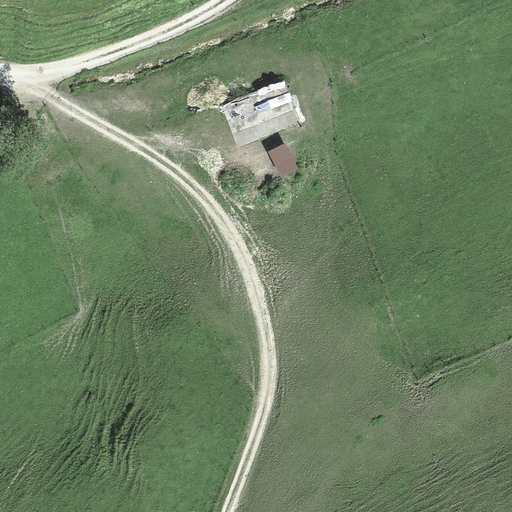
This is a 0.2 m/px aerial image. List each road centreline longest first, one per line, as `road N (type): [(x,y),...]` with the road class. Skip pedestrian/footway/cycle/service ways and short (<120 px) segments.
road 1 (track): [(228,511),(267,395),(264,330),(240,256),(198,192),(167,165),(11,74)]
road 2 (unclassified): [(225,0),(95,57),(11,74)]
